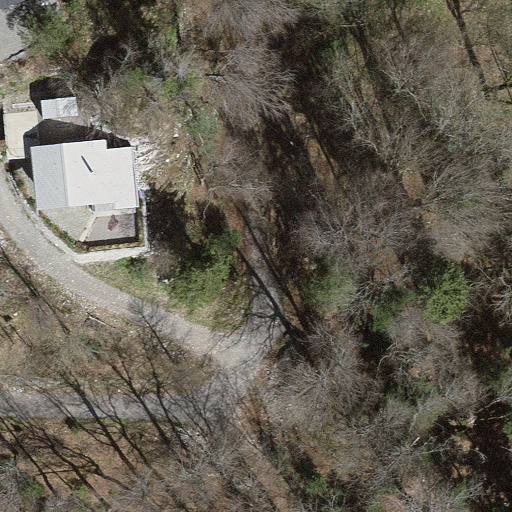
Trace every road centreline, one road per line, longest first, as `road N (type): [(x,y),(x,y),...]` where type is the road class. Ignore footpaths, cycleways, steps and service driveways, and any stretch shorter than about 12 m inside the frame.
road 1 (track): [(245,376),(260,320),(234,114),(257,0)]
road 2 (track): [(245,376),(219,396),(171,406),(0,404)]
